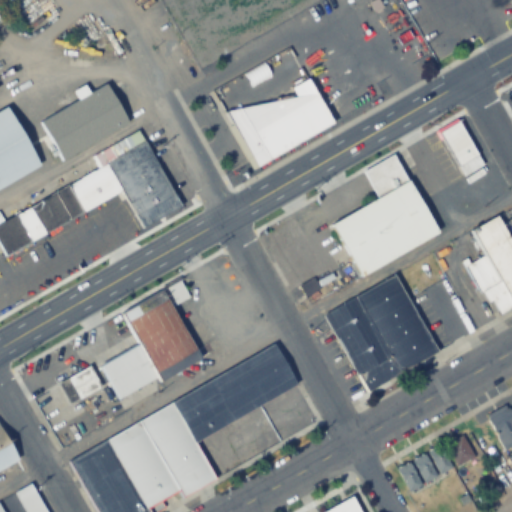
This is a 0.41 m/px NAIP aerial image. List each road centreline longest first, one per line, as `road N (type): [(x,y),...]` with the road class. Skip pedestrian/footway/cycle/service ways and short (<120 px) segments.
road 1 (primary): [(0,345),(466,76)]
road 2 (tertiary): [(229,511),(511,348)]
road 3 (residential): [(349,443),(223,217)]
road 4 (residential): [(72,511),(0,392)]
